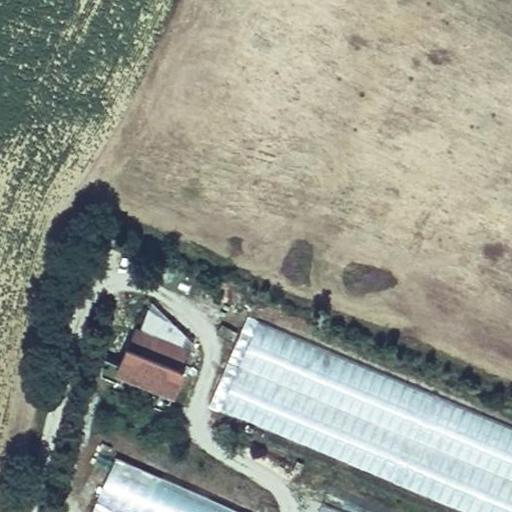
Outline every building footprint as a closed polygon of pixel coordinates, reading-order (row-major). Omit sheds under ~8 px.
[(511,410),(268,312),(250,355),(511,460),(511,410)] [(150,325),(138,361),(186,377),(198,342),(150,325)] [(511,511),(511,460),(250,355),(231,402),(504,511),(511,511)] [(267,511),(270,507),(123,442),(93,508),(101,511),(267,511)] [(368,511),(329,496),(321,511),(368,511)]
